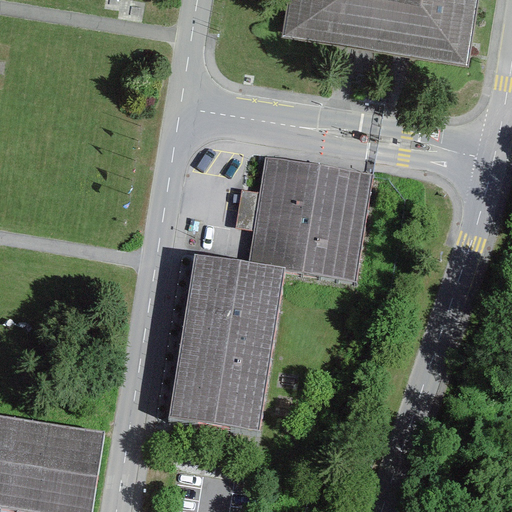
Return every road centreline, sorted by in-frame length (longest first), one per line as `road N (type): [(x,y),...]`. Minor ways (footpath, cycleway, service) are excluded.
road 1 (unclassified): [(181,104),(116,511)]
road 2 (tertiary): [(380,511),(477,243),(493,161)]
road 3 (unclassified): [(493,161),(181,104)]
